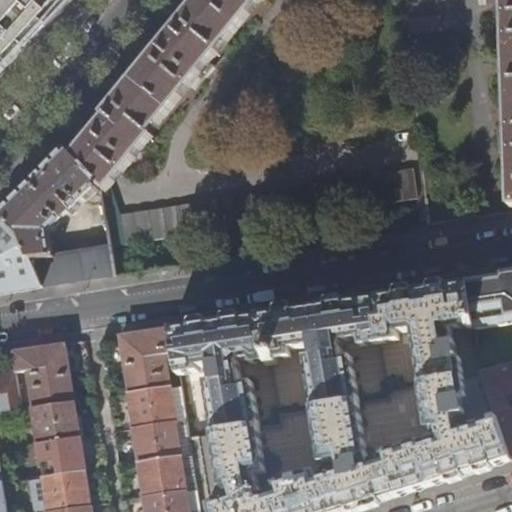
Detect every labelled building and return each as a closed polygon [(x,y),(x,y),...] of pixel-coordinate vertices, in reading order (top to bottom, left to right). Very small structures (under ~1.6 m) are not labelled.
[(0,0),(0,80),(58,14),(69,0),(0,0)] [(147,134),(259,0),(199,0),(105,115),(101,112),(91,123),(78,140),(68,151),(101,187),(107,192),(149,136),(147,134)] [(511,0),(504,0),(505,17),(495,17),(495,38),(506,37),(509,131),(498,132),(499,152),(510,152),(511,208),(511,207),(511,0)] [(53,233),(101,188),(101,187),(68,151),(35,184),(2,217),(24,236),(27,239),(34,260),(43,288),(116,276),(111,248),(57,257),(53,233)] [(119,215),(123,245),(418,199),(414,170),(119,215)] [(0,294),(43,288),(34,260),(12,263),(7,251),(24,236),(2,217),(0,218),(0,294)] [(511,275),(468,283),(475,330),(476,332),(511,325),(511,275)] [(468,283),(425,289),(353,300),(259,315),(171,328),(175,354),(179,375),(198,372),(198,368),(210,366),(213,382),(206,383),(222,489),(231,488),(234,498),(210,506),(210,511),(354,511),(369,507),(455,481),(511,463),(497,418),(493,420),(493,422),(458,433),(455,419),(467,417),(464,399),(468,399),(463,361),(459,361),(457,344),(455,345),(453,331),(470,329),(470,331),(475,330),(468,283)] [(166,356),(175,354),(171,328),(120,336),(124,365),(129,395),(171,390),(166,356)] [(14,353),(17,373),(29,371),(34,409),(75,403),(70,372),(66,345),(14,353)] [(0,511),(8,511),(0,452),(0,416),(23,413),(17,373),(14,353),(0,355),(0,511)] [(511,369),(484,376),(497,418),(511,463),(511,462),(511,409),(511,410),(506,396),(511,385),(511,369)] [(171,390),(129,395),(132,417),(134,431),(176,425),(171,390)] [(182,399),(186,423),(187,431),(198,429),(193,398),(182,399)] [(77,420),(75,403),(34,409),(39,444),(80,438),(77,420)] [(186,423),(176,425),(134,431),(137,447),(139,465),(181,458),(177,434),(187,433),(187,431),(186,423)] [(82,450),(80,438),(39,444),(44,479),(85,473),(82,450)] [(181,458),(139,465),(142,480),(145,499),(186,494),(181,458)] [(88,496),(85,473),(44,479),(48,511),(60,511),(90,508),(88,496)] [(199,511),(197,492),(186,494),(145,499),(146,511),(199,511)]
